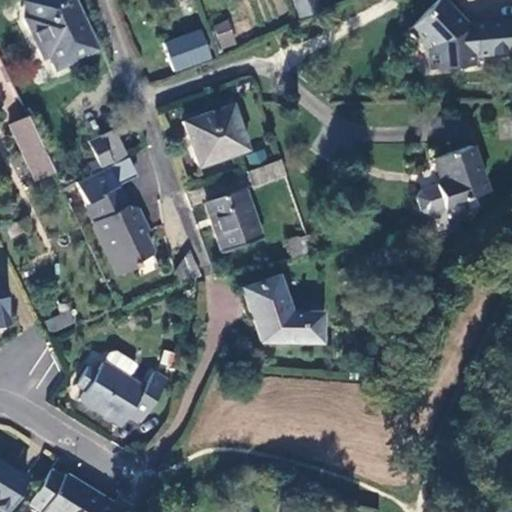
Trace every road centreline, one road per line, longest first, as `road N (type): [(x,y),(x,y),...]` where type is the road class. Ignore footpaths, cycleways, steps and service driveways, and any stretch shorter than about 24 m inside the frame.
road 1 (residential): [(102,0),(196,235)]
road 2 (residential): [(0,403),(122,475)]
